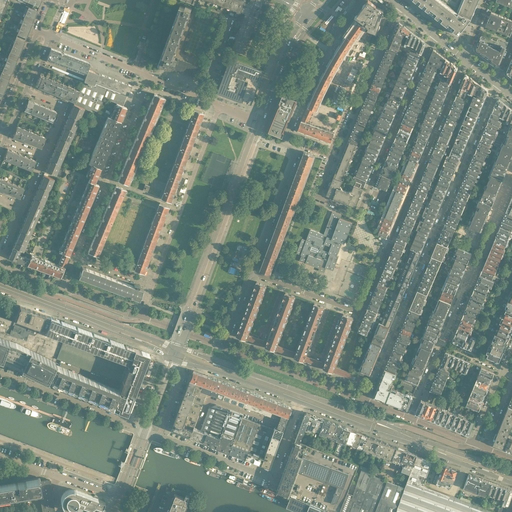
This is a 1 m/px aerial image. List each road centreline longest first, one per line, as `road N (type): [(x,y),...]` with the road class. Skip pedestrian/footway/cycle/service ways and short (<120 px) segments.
road 1 (residential): [(496,83),(364,399)]
road 2 (residential): [(359,313),(464,58)]
road 3 (residential): [(433,34),(358,211),(321,198),(328,155)]
road 4 (residential): [(410,417),(511,171)]
road 5 (tertiary): [(177,347),(255,134)]
road 6 (residential): [(149,76),(76,257)]
road 7 (residential): [(152,286),(219,105)]
road 8 (residential): [(328,155),(397,4)]
road 9 (residential): [(284,145),(309,82),(360,0)]
road 10 (residential): [(364,399),(223,346)]
road 11 (residential): [(132,425),(0,374)]
road 12 (residential): [(190,447),(209,399),(290,429)]
road 13 (residential): [(296,150),(250,272)]
road 14 (tertiary): [(287,393),(177,347)]
